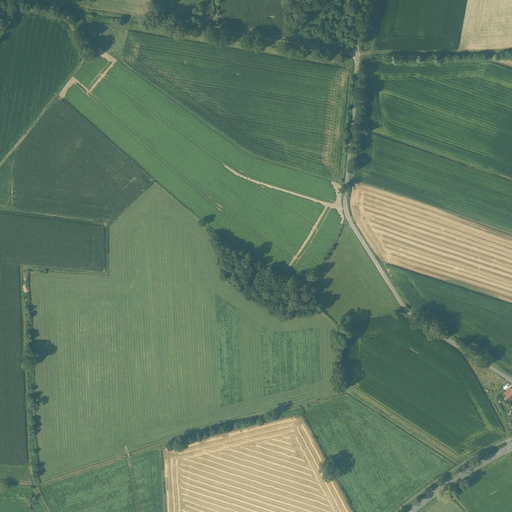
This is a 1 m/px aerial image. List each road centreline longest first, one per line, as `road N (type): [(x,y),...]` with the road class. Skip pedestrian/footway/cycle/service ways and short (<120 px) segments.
road 1 (residential): [(511,381),(409,313),(348,219),(353,0)]
road 2 (tertiary): [(511,446),(410,511)]
